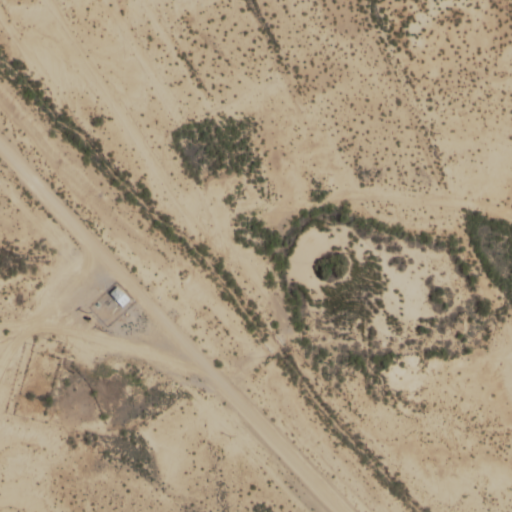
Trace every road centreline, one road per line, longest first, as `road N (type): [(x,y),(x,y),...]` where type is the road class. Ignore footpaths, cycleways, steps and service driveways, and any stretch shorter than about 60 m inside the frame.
road 1 (track): [(375,511),(252,375),(207,359),(136,410),(35,440),(0,440)]
road 2 (residential): [(207,359),(0,149)]
